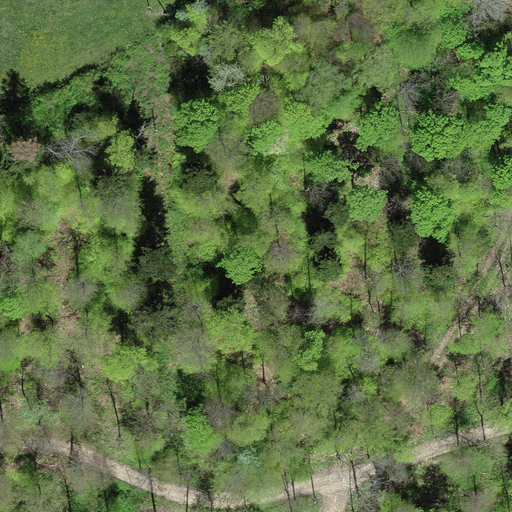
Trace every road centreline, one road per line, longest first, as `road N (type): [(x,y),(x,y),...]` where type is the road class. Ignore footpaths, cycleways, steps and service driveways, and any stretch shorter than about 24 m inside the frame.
road 1 (track): [(381,468),(310,493),(207,498),(0,439)]
road 2 (track): [(511,427),(381,468)]
